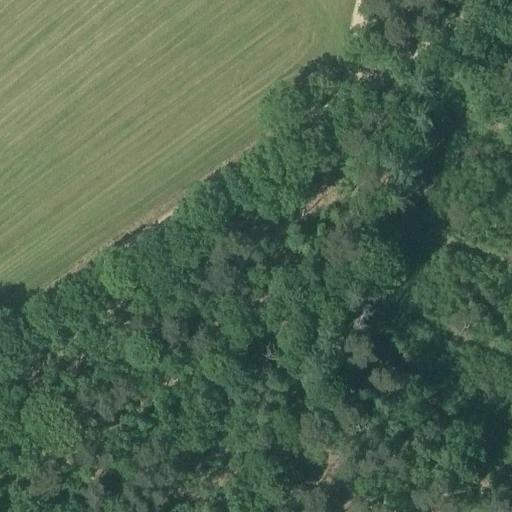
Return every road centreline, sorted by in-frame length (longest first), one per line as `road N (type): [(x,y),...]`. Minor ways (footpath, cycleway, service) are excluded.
road 1 (track): [(0,355),(371,101)]
road 2 (track): [(371,101),(228,511)]
road 3 (track): [(371,101),(511,3)]
